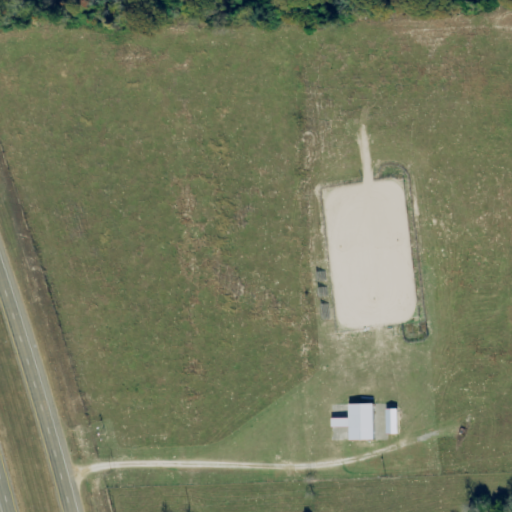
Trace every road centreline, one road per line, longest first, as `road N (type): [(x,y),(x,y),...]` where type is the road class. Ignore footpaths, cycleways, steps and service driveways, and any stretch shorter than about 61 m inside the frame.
road 1 (residential): [(32,346),(304,294)]
road 2 (trunk): [(79,511),(0,255)]
